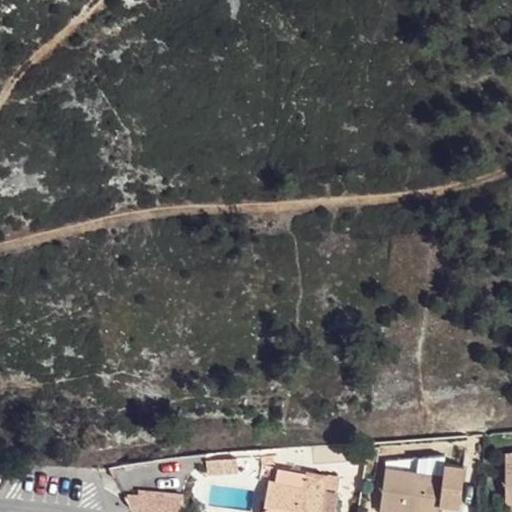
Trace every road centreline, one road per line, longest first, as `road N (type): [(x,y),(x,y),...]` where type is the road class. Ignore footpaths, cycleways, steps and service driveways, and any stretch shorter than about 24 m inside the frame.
road 1 (track): [(0,246),(208,208),(485,183),(511,168)]
road 2 (track): [(84,0),(0,93)]
